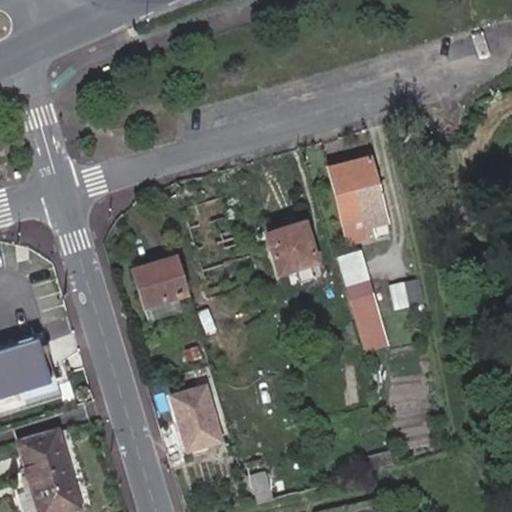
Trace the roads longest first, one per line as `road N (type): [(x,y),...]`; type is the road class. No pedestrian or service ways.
road 1 (residential): [(61,192),(501,49)]
road 2 (residential): [(153,511),(61,192)]
road 3 (residential): [(61,192),(26,49)]
